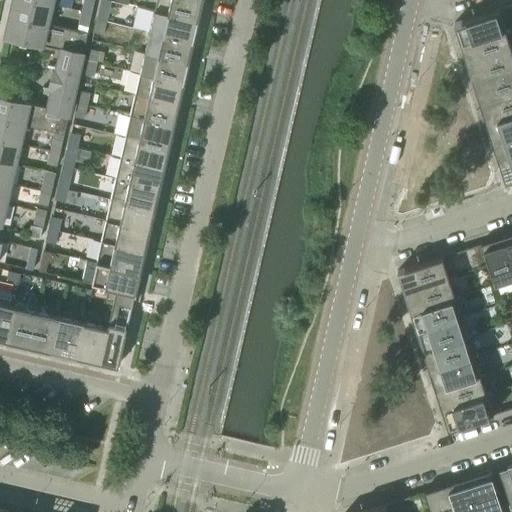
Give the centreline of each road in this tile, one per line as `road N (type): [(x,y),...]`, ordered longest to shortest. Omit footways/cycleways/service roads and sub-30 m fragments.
road 1 (residential): [(154,402),(247,0)]
road 2 (residential): [(297,493),(353,246)]
road 3 (residential): [(353,246),(411,0)]
road 4 (residential): [(297,493),(511,431)]
road 5 (residential): [(353,246),(511,201)]
road 6 (residential): [(154,402),(0,366)]
road 7 (residential): [(297,493),(144,458)]
road 8 (residential): [(0,474),(132,504)]
